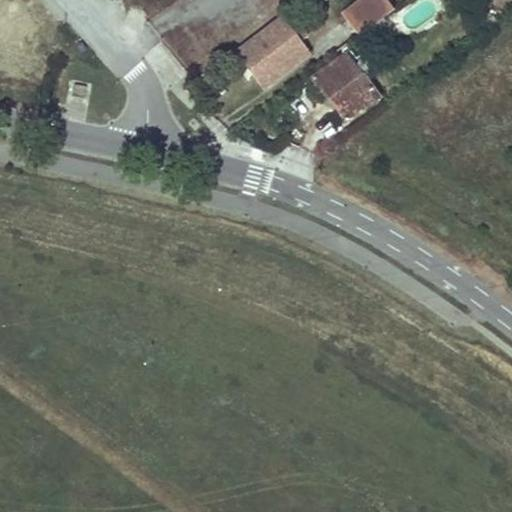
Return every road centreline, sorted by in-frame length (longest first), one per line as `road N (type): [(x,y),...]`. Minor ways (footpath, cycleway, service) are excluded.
road 1 (tertiary): [(142,149),(252,176),(329,206),(403,245),(511,322)]
road 2 (residential): [(66,0),(142,82),(142,149)]
road 3 (tertiary): [(0,121),(142,149)]
